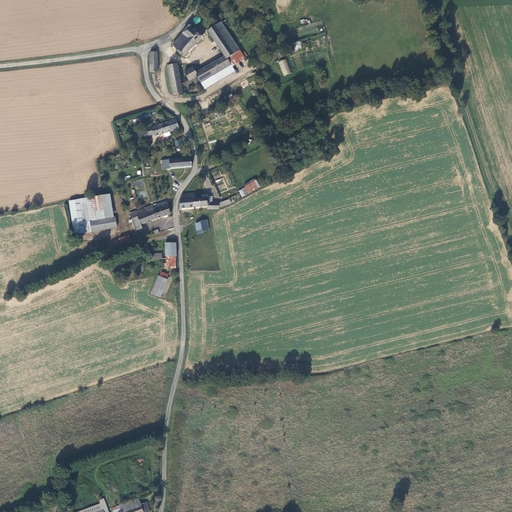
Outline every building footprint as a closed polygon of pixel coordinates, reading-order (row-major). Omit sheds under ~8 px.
[(195,17),(192,22),(195,25),(199,22),(200,22),(201,21),(202,20),(201,18),(200,18),(199,17),(198,18),(197,18),(195,17)] [(211,28),(208,30),(225,57),(226,59),(240,50),(222,22),(216,25),(211,28)] [(177,39),(173,45),(177,51),(183,57),(205,33),(198,26),(194,29),(190,26),(191,25),(190,24),(177,39)] [(295,50),(302,48),(300,41),(293,43),(295,50)] [(225,57),(197,75),(201,81),(200,81),(205,89),(235,71),(232,66),(245,58),(240,50),(226,59),(225,57)] [(284,76),(291,73),(286,59),(278,62),(284,76)] [(178,64),(168,66),(173,94),(183,93),(178,64)] [(196,64),(192,66),(193,68),(185,73),(189,81),(187,82),(186,80),(184,81),(185,83),(184,84),(187,88),(200,81),(201,81),(197,75),(196,72),(199,70),(196,64)] [(176,120),(152,127),(155,136),(179,129),(176,120)] [(191,157),(170,159),(170,167),(170,168),(192,166),(191,157)] [(254,180),(241,188),(245,195),(258,187),(254,180)] [(193,194),(182,195),(180,200),(180,209),(194,207),(207,206),(207,209),(219,209),(219,207),(221,207),(231,203),(230,199),(219,203),(220,202),(210,202),(209,196),(207,196),(207,195),(202,195),(202,197),(193,197),(193,194)] [(86,198),(70,201),(74,234),(91,232),(90,222),(112,218),(108,195),(86,198)] [(145,208),(136,211),(138,216),(129,219),(128,219),(129,222),(132,221),(136,230),(142,228),(141,224),(171,213),(166,201),(152,206),(154,210),(147,212),(145,208)] [(136,211),(136,210),(127,213),(129,219),(138,216),(136,211)] [(112,218),(90,222),(91,232),(117,227),(115,217),(112,218)] [(207,221),(201,222),(201,223),(196,224),(197,230),(202,230),(202,231),(208,230),(207,221)] [(131,242),(129,236),(119,239),(121,245),(131,242)] [(176,243),(166,244),(166,264),(165,264),(161,269),(175,268),(176,257),(176,243)] [(165,278),(158,276),(152,294),(157,296),(165,278)] [(104,499),(99,500),(101,504),(103,511),(105,511),(108,511),(104,499)] [(138,499),(119,505),(121,511),(147,511),(149,511),(146,503),(141,505),(138,499)]
